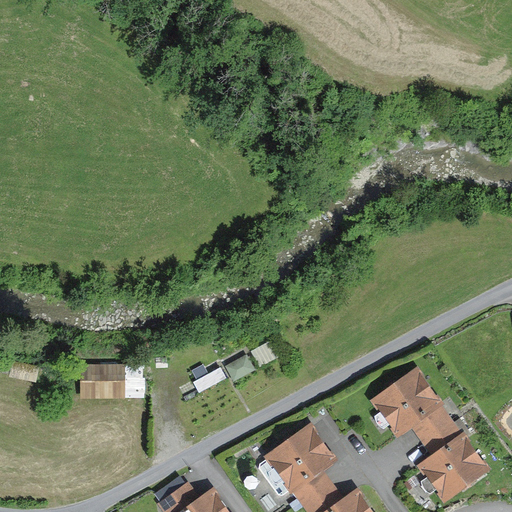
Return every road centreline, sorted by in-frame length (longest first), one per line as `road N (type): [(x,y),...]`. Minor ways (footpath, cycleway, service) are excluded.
road 1 (unclassified): [(511,290),(197,452)]
road 2 (unclassified): [(197,452),(124,490),(56,511)]
